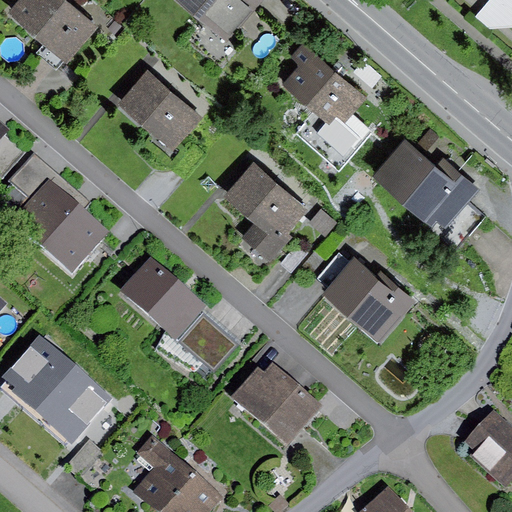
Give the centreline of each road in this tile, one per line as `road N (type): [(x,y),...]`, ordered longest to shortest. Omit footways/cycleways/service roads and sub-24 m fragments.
road 1 (residential): [(0,89),(399,441)]
road 2 (primary): [(511,136),(356,0)]
road 3 (residential): [(511,314),(472,381),(399,441)]
road 4 (residential): [(399,441),(302,511)]
